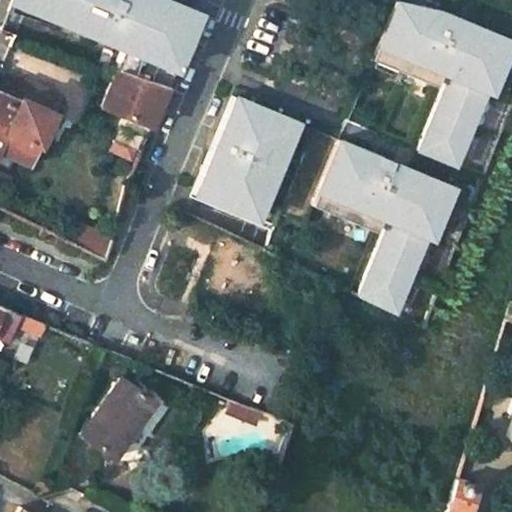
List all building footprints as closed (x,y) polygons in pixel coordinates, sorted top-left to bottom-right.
[(10,0),(9,4),(122,50),(113,72),(162,89),(181,42),(193,14),(157,0),(10,0)] [(435,12),(392,2),(378,34),(367,61),(432,87),(437,75),(444,78),(413,152),(451,168),(482,94),(488,96),(510,43),(435,12)] [(84,108),(146,129),(162,89),(113,72),(101,68),(84,108)] [(0,157),(25,167),(30,155),(35,157),(39,147),(35,145),(48,112),(55,94),(22,81),(19,86),(6,81),(0,93),(0,157)] [(229,98),(188,196),(251,222),(291,123),(229,98)] [(450,187),(336,139),(334,140),(308,205),(372,232),(378,219),(385,222),(354,295),(391,313),(423,238),(428,240),(450,187)] [(76,223),(69,242),(101,256),(107,232),(76,223)] [(0,342),(1,343),(2,340),(6,341),(11,329),(34,339),(39,328),(38,327),(23,321),(0,311),(0,342)] [(114,381),(73,437),(106,462),(147,404),(114,381)] [(511,417),(503,438),(511,441),(511,399),(504,415),(511,417)] [(442,511),(462,511),(471,486),(452,480),(442,511)]
